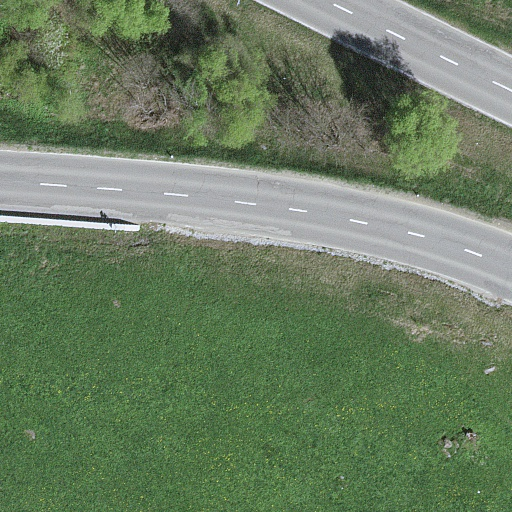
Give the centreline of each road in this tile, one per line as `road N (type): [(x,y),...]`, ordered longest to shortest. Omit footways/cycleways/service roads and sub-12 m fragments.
road 1 (secondary): [(0,180),(290,207),(418,235),(511,269)]
road 2 (secondary): [(511,90),(326,0)]
